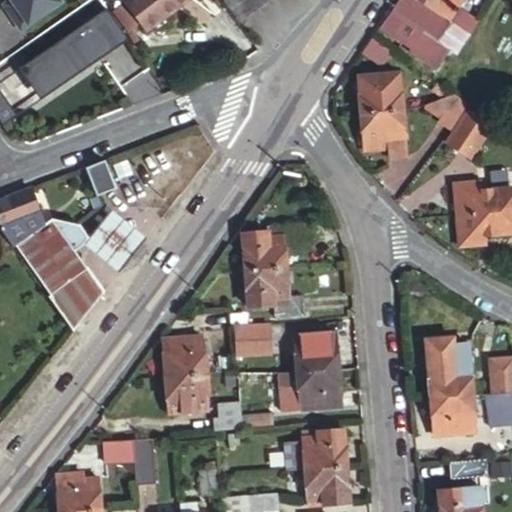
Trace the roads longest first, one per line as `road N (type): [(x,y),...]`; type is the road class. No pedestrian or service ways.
road 1 (tertiary): [(0,488),(215,211),(281,108)]
road 2 (residential): [(9,176),(233,97),(292,90)]
road 3 (residential): [(373,241),(395,511)]
road 4 (residential): [(281,108),(317,128),(373,241)]
road 5 (residential): [(511,305),(400,239),(373,241)]
